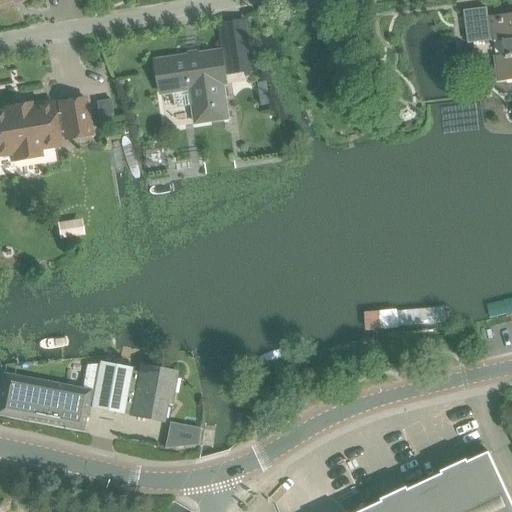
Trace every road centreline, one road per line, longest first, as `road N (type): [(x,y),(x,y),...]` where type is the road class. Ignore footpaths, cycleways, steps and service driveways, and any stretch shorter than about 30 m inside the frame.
road 1 (tertiary): [(227,472),(345,411),(511,367)]
road 2 (residential): [(0,40),(253,0)]
road 3 (tertiary): [(0,448),(138,480),(227,472)]
